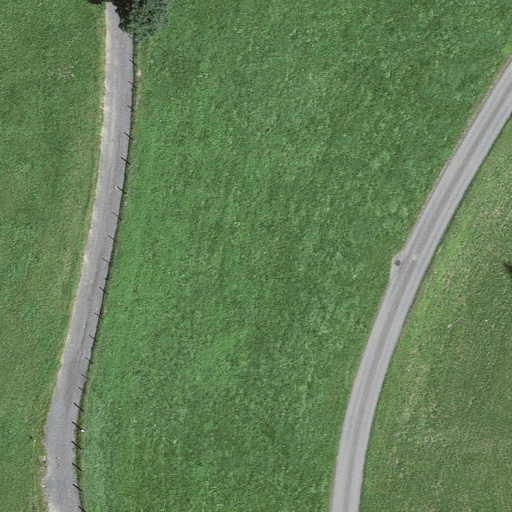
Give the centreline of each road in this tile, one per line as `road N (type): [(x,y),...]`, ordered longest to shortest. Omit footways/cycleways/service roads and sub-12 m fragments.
road 1 (track): [(115,0),(113,129),(60,442),(69,511)]
road 2 (track): [(511,85),(446,194),(404,287),(373,369),(343,511)]
